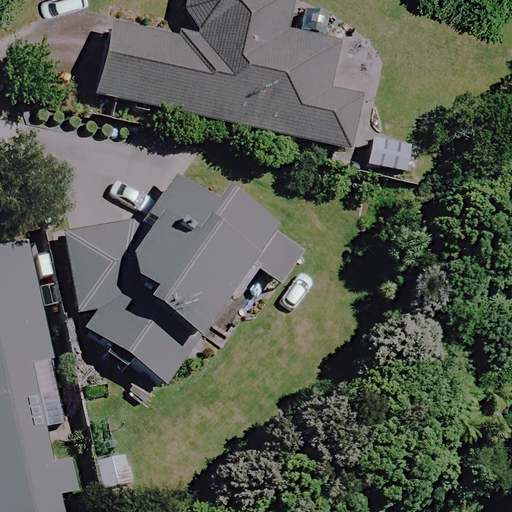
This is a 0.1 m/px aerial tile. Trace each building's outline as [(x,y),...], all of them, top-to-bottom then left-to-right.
[(162,34),(160,43),(104,31),(88,104),(341,159),(352,103),(319,96),(329,48),(276,36),(284,0),(283,0),(188,0),(180,38),(162,34)] [(410,153),(351,147),(347,184),(406,191),(410,153)] [(293,261),(211,203),(206,210),(167,182),(125,240),(111,233),(56,244),(57,273),(68,334),(155,397),(240,277),(268,297),(293,261)] [(45,368),(18,251),(0,255),(0,511),(49,511),(47,503),(66,499),(60,472),(41,477),(17,374),(45,368)] [(121,460),(88,465),(93,496),(126,491),(121,460)]
